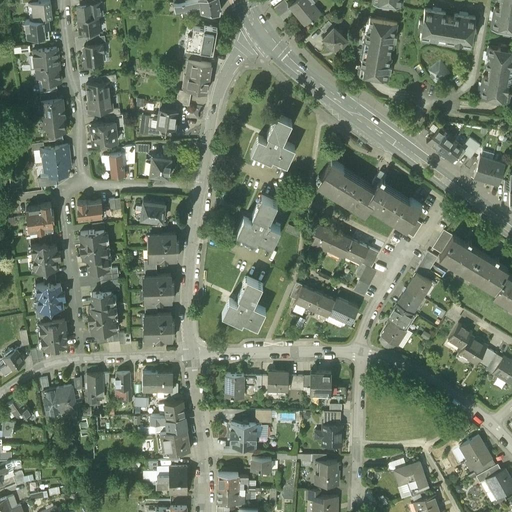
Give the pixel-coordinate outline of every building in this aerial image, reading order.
[(28,1),(30,19),(50,16),(52,16),(50,0),(38,0),(28,1)] [(77,3),(77,18),(99,15),(103,14),(102,0),(95,1),(81,2),(77,3)] [(201,5),(202,12),(212,12),(220,13),(221,8),(218,0),(195,0),(188,2),(179,4),(174,3),(176,12),(201,5)] [(284,0),(274,8),(280,16),(288,8),(287,3),(284,0)] [(309,0),(295,0),(290,5),(305,23),(311,18),(312,19),(320,13),(309,0)] [(511,0),(499,0),(498,7),(494,6),(490,27),(503,29),(502,32),(509,33),(509,30),(511,30),(511,0)] [(474,28),(476,16),(454,12),(453,16),(446,15),(446,11),(425,7),(422,20),(419,20),(418,27),(421,28),(420,37),(429,39),(429,36),(437,37),(436,40),(454,43),(455,40),(462,42),(461,44),(470,45),(472,36),(475,37),(477,29),(474,28)] [(78,32),(84,31),(99,30),(100,30),(99,15),(77,18),(78,32)] [(30,19),(25,19),(27,36),(35,35),(35,37),(50,35),(49,26),(51,26),(50,16),(30,19)] [(397,22),(370,17),(367,31),(366,31),(364,40),(363,40),(360,57),(362,58),(360,65),(359,65),(357,74),(387,80),(389,71),(390,71),(392,65),(390,65),(391,57),(388,57),(390,47),(392,47),(394,39),(395,39),(396,34),(395,33),(397,22)] [(329,20),(320,29),(326,34),(334,25),(329,20)] [(203,28),(187,25),(185,34),(187,34),(185,49),(202,52),(213,53),(217,29),(204,26),(203,28)] [(334,25),(326,34),(323,37),(328,42),(328,43),(327,44),(327,45),(327,46),(328,48),(329,49),(330,49),(332,49),(333,49),(334,49),(335,48),(340,43),(342,44),(348,38),(334,25)] [(86,37),(87,44),(103,42),(103,43),(106,43),(105,35),(99,35),(86,37)] [(83,62),(86,65),(92,64),(92,61),(102,60),(101,52),(104,52),(103,43),(103,42),(87,44),(85,44),(83,47),(83,51),(81,53),(83,62)] [(30,50),(29,44),(13,46),(14,52),(30,50)] [(499,46),(487,44),(484,66),(488,66),(487,75),(482,75),(479,96),(491,98),(490,101),(497,102),(498,99),(508,100),(509,91),(507,91),(508,83),(510,84),(511,72),(511,65),(511,66),(511,59),(511,48),(506,48),(507,45),(500,44),(499,46)] [(34,68),(60,64),(58,46),(32,48),(34,68)] [(202,52),(185,49),(183,58),(192,60),(201,61),(202,52)] [(192,60),(190,73),(189,75),(208,78),(211,63),(201,61),(192,60)] [(439,60),(425,71),(435,85),(450,75),(439,60)] [(41,76),(42,83),(56,81),(62,81),(60,64),(34,68),(35,77),(41,76)] [(190,73),(187,73),(184,88),(206,92),(208,78),(189,75),(190,73)] [(85,83),(87,97),(110,95),(108,81),(108,80),(97,81),(85,83)] [(42,83),(42,85),(43,91),(56,90),(57,89),(56,81),(42,83)] [(178,90),(176,103),(178,103),(188,105),(191,92),(178,90)] [(44,115),(66,113),(64,95),(57,96),(41,97),(39,98),(40,108),(43,108),(44,115)] [(111,108),(111,107),(110,95),(87,97),(88,111),(101,109),(111,108)] [(161,101),(160,107),(177,110),(178,103),(176,103),(161,101)] [(111,108),(101,109),(101,115),(105,115),(119,114),(119,106),(111,107),(111,108)] [(140,131),(147,132),(149,124),(160,126),(174,128),(177,110),(160,107),(159,113),(156,113),(155,117),(150,116),(150,115),(143,114),(140,131)] [(291,119),(275,112),(267,132),(268,132),(266,138),(258,134),(251,149),(270,158),(272,156),(286,162),(294,145),(282,139),(291,119)] [(45,125),(46,131),(48,132),(62,130),(67,129),(66,113),(44,115),(41,115),(43,125),(45,125)] [(105,115),(105,121),(114,120),(115,125),(124,124),(123,113),(119,114),(105,115)] [(90,123),(93,143),(103,141),(106,144),(108,141),(117,140),(115,125),(114,120),(105,121),(90,123)] [(425,140),(436,147),(440,141),(438,140),(444,132),(446,129),(438,123),(437,124),(432,120),(428,126),(433,129),(425,140)] [(149,124),(147,132),(159,133),(160,126),(149,124)] [(62,130),(48,132),(49,139),(63,138),(62,130)] [(450,133),(448,132),(446,134),(444,132),(438,140),(440,141),(436,147),(444,153),(454,139),(448,135),(450,133)] [(457,141),(454,139),(444,153),(452,159),(456,154),(459,155),(462,151),(465,147),(462,145),(464,143),(461,142),(460,144),(457,141)] [(40,147),(44,146),(43,140),(28,142),(29,149),(41,148),(40,147)] [(469,141),(465,147),(462,151),(470,157),(476,147),(469,141)] [(56,175),(64,174),(67,171),(66,168),(65,167),(68,161),(68,158),(69,157),(67,143),(44,146),(40,147),(41,148),(41,153),(43,153),(45,170),(49,170),(50,175),(50,176),(56,175)] [(135,143),(125,145),(126,150),(123,151),(124,160),(135,159),(135,143)] [(481,151),(494,156),(495,151),(483,147),(481,151)] [(124,160),(123,151),(110,152),(112,174),(125,173),(124,166),(124,160)] [(150,173),(168,175),(168,174),(170,174),(171,166),(169,166),(170,156),(152,153),(150,173)] [(486,179),(492,158),(480,155),(474,175),(486,179)] [(498,183),(504,162),(492,158),(486,179),(498,183)] [(343,166),(331,159),(317,182),(364,212),(370,204),(406,227),(421,204),(411,197),(408,202),(382,185),(383,183),(382,182),(384,179),(383,178),(385,175),(379,172),(372,182),(375,184),(372,190),(340,170),(343,166)] [(22,185),(21,174),(9,175),(10,187),(22,185)] [(56,182),(56,175),(50,176),(50,175),(38,176),(39,184),(56,182)] [(276,202),(260,194),(251,214),(253,214),(250,220),(244,217),(236,232),(255,241),(257,238),(271,244),(279,227),(269,222),(270,220),(268,219),(276,202)] [(121,207),(120,198),(120,197),(108,198),(110,209),(121,207)] [(78,207),(77,208),(78,217),(101,215),(100,207),(102,207),(101,199),(85,201),(85,199),(77,200),(78,207)] [(142,199),(140,216),(162,219),(164,201),(142,199)] [(26,206),(29,228),(38,227),(38,229),(45,228),(45,226),(54,225),(53,217),(54,217),(53,208),(52,209),(51,201),(41,202),(41,204),(26,206)] [(403,231),(413,237),(422,224),(412,218),(403,231)] [(316,231),(312,241),(327,248),(327,247),(335,230),(317,221),(313,230),(316,231)] [(299,228),(288,223),(285,230),(297,235),(299,228)] [(104,227),(95,228),(88,229),(80,230),(81,243),(80,243),(81,251),(82,251),(83,257),(86,257),(87,264),(88,264),(88,268),(98,267),(109,266),(104,227)] [(452,234),(443,229),(432,247),(441,253),(452,234)] [(344,253),(352,237),(335,230),(327,247),(344,254),(344,253)] [(150,247),(150,258),(156,258),(176,258),(176,251),(178,251),(177,240),(175,240),(175,231),(161,232),(150,232),(150,241),(149,241),(149,247),(150,247)] [(38,234),(39,242),(48,241),(48,243),(52,242),(50,232),(38,234)] [(466,273),(480,251),(452,234),(439,256),(466,273)] [(344,253),(361,260),(368,245),(352,237),(344,253)] [(42,267),(54,265),(58,265),(57,257),(59,256),(58,250),(56,250),(55,242),(52,242),(48,243),(48,241),(39,242),(30,244),(34,268),(42,267)] [(365,264),(371,266),(379,250),(368,245),(361,260),(361,262),(362,262),(365,264)] [(423,255),(434,261),(437,256),(427,250),(423,255)] [(494,290),(505,272),(507,268),(480,251),(466,273),(494,290)] [(420,260),(431,266),(434,261),(423,255),(420,260)] [(145,267),(156,266),(156,258),(150,258),(145,258),(145,267)] [(420,260),(413,271),(415,272),(424,278),(431,266),(420,260)] [(357,276),(359,277),(365,264),(362,262),(356,273),(357,276)] [(376,272),(376,269),(365,264),(359,277),(353,290),(365,294),(376,272)] [(54,265),(42,267),(43,274),(55,272),(54,265)] [(117,265),(109,266),(98,267),(100,279),(118,277),(117,265)] [(145,274),(156,274),(156,266),(145,267),(145,274)] [(378,268),(375,277),(382,280),(386,272),(378,268)] [(55,272),(43,274),(44,283),(53,282),(53,283),(56,283),(55,272)] [(415,272),(406,287),(421,296),(430,281),(424,278),(415,272)] [(511,304),(511,275),(505,272),(494,290),(492,292),(511,304)] [(146,290),(146,301),(156,301),(172,300),(172,293),(174,293),(173,288),(174,288),(174,282),(171,282),(171,274),(156,274),(145,274),(145,283),(144,283),(144,290),(146,290)] [(262,284),(246,276),(237,296),(239,296),(236,302),(229,298),(221,313),(241,322),(243,320),(257,326),(265,309),(253,303),(262,284)] [(118,277),(100,279),(101,290),(111,289),(119,288),(118,277)] [(38,308),(47,307),(49,307),(51,308),(53,306),(63,305),(62,297),(64,297),(63,290),(62,291),(61,282),(56,283),(53,283),(53,282),(44,283),(35,284),(38,307),(38,308)] [(311,307),(318,291),(302,284),(294,300),(311,307)] [(397,302),(412,311),(421,296),(406,287),(397,302)] [(111,289),(101,290),(91,291),(91,296),(90,296),(91,304),(87,304),(88,310),(87,310),(88,318),(89,317),(90,331),(95,331),(107,330),(115,329),(111,289)] [(328,313),(334,299),(318,291),(311,307),(327,315),(328,313)] [(336,294),(334,299),(328,313),(350,322),(358,304),(336,294)] [(453,301),(444,314),(456,321),(460,315),(459,314),(462,307),(453,301)] [(390,320),(403,327),(412,311),(397,302),(387,318),(390,320)] [(35,307),(36,315),(39,315),(48,314),(47,307),(38,308),(38,307),(35,307)] [(157,313),(146,313),(146,322),(144,322),(145,329),(146,329),(146,340),(172,340),(172,332),(174,332),(174,320),(172,320),(172,312),(157,313)] [(52,320),(40,321),(43,345),(52,344),(52,346),(62,344),(62,343),(66,343),(65,335),(67,334),(64,318),(52,320)] [(390,320),(382,334),(381,337),(380,340),(381,344),(384,346),(388,348),(392,347),(395,345),(396,343),(405,329),(403,327),(390,320)] [(471,332),(458,323),(447,339),(461,348),(469,335),(471,332)] [(27,328),(21,329),(23,343),(29,342),(27,328)] [(107,330),(108,341),(119,340),(118,331),(118,328),(115,329),(107,330)] [(107,330),(95,331),(96,342),(108,341),(107,330)] [(493,349),(469,335),(461,348),(458,352),(482,367),(493,349)] [(12,347),(4,352),(6,354),(4,356),(12,369),(24,361),(16,348),(14,349),(12,347)] [(42,347),(31,348),(32,359),(43,357),(42,347)] [(511,361),(503,355),(498,363),(492,373),(511,385),(511,383),(511,361)] [(492,373),(498,363),(492,359),(486,369),(492,373)] [(267,389),(288,390),(288,372),(268,371),(268,376),(267,389)] [(88,372),(88,390),(93,390),(103,390),(102,372),(88,372)] [(116,395),(118,395),(125,395),(125,399),(131,399),(131,387),(129,387),(128,372),(116,372),(116,377),(114,377),(114,381),(114,393),(115,394),(116,395)] [(157,372),(143,372),(143,388),(157,388),(157,372)] [(157,372),(157,388),(171,388),(171,372),(157,372)] [(310,372),(310,376),(310,387),(310,393),(330,393),(330,372),(310,372)] [(255,385),(255,375),(243,375),(243,373),(225,373),(224,396),(243,396),(243,384),(255,385)] [(291,390),(303,390),(303,387),(303,376),(291,376),(291,390)] [(48,377),(41,378),(43,389),(50,388),(48,377)] [(72,384),(56,387),(61,411),(69,409),(71,416),(78,414),(72,384)] [(56,387),(50,388),(43,389),(48,413),(61,411),(56,387)] [(19,394),(6,402),(14,415),(22,410),(27,406),(19,394)] [(183,400),(164,401),(166,414),(166,418),(185,415),(183,400)] [(27,406),(22,410),(27,417),(32,413),(27,406)] [(69,409),(61,411),(62,418),(71,416),(69,409)] [(271,410),(255,409),(255,421),(271,422),(271,410)] [(337,425),(338,411),(330,411),(324,411),(323,425),(337,425)] [(166,418),(166,414),(151,414),(151,423),(159,423),(159,422),(166,423),(165,418),(166,418)] [(185,415),(166,418),(165,418),(166,423),(167,430),(187,427),(185,415)] [(231,422),(230,446),(239,446),(240,448),(246,448),(248,446),(256,446),(256,430),(262,430),(262,424),(256,424),(256,422),(231,422)] [(337,425),(323,425),(323,431),(322,431),(322,440),(323,440),(323,445),(341,446),(342,425),(337,425)] [(187,427),(167,430),(162,431),(165,453),(177,451),(190,449),(187,427)] [(459,445),(472,469),(491,458),(478,435),(459,445)] [(9,437),(1,438),(1,448),(9,447),(9,437)] [(177,459),(177,451),(165,453),(166,459),(177,459)] [(297,460),(297,461),(316,462),(316,461),(321,461),(321,462),(326,462),(327,455),(297,454),(297,460)] [(251,458),(251,469),(271,470),(271,458),(251,458)] [(481,472),(495,464),(491,458),(472,469),(476,475),(481,472)] [(157,460),(145,459),(145,470),(157,470),(157,460)] [(0,463),(0,472),(11,469),(8,461),(0,463)] [(419,461),(394,469),(397,480),(405,477),(409,489),(426,484),(419,461)] [(321,475),(317,475),(316,485),(338,486),(339,470),(337,470),(337,462),(326,462),(321,462),(321,475)] [(481,472),(485,478),(500,470),(497,463),(495,464),(481,472)] [(186,466),(169,466),(169,477),(169,480),(187,480),(186,466)] [(485,478),(496,498),(503,494),(511,489),(511,482),(504,468),(500,470),(485,478)] [(237,487),(237,482),(238,473),(218,472),(217,486),(237,487)] [(23,475),(14,479),(16,484),(25,481),(23,475)] [(169,480),(169,482),(169,494),(187,493),(187,480),(169,480)] [(237,491),(237,487),(217,486),(216,501),(236,502),(237,491)] [(315,497),(321,497),(321,491),(307,491),(307,500),(314,500),(315,497)] [(439,511),(433,494),(413,501),(416,511),(439,511)] [(496,498),(492,500),(496,506),(506,500),(503,494),(496,498)] [(0,510),(10,507),(6,497),(0,499),(0,510)] [(321,497),(315,497),(314,500),(314,511),(335,511),(335,508),(337,508),(337,498),(321,497)] [(23,511),(20,503),(10,507),(0,510),(0,511),(23,511)]
